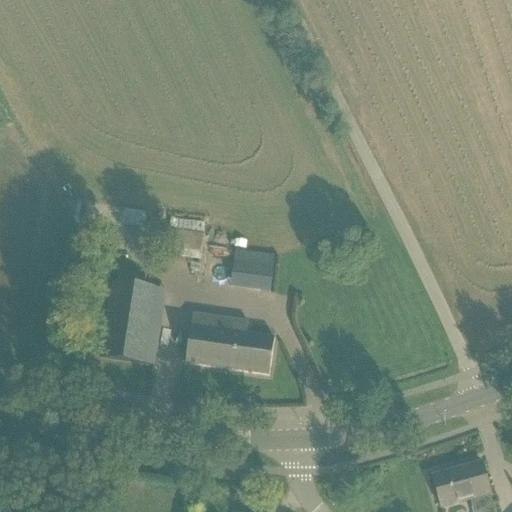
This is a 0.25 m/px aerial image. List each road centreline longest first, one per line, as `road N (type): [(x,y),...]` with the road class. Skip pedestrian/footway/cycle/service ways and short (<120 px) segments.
road 1 (unclassified): [(477,401),(288,0)]
road 2 (tertiary): [(0,402),(198,444),(289,450)]
road 3 (tertiary): [(289,450),(477,401)]
